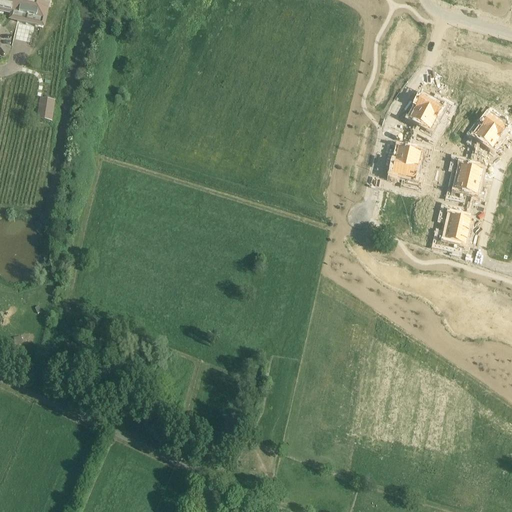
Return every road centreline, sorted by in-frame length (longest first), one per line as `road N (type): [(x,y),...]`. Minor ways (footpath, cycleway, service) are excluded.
road 1 (unclassified): [(301,511),(0,378)]
road 2 (residential): [(444,11),(426,67),(384,132),(361,218)]
road 3 (residential): [(511,268),(475,259),(498,164),(509,149)]
